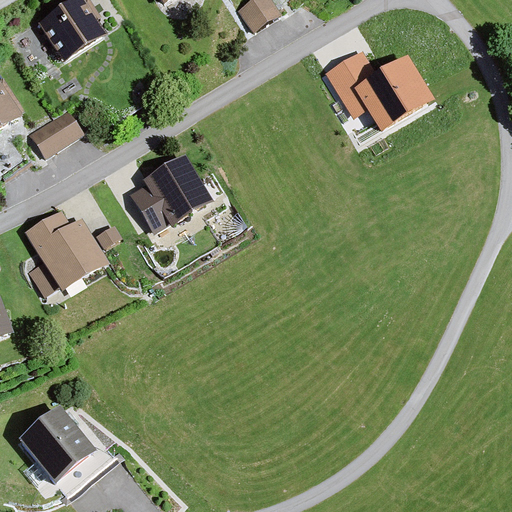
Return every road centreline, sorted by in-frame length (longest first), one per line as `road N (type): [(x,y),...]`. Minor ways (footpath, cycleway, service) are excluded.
road 1 (unclassified): [(435,0),(496,86),(510,159),(509,211),(409,416),(367,465),(278,511)]
road 2 (residential): [(0,229),(389,0)]
